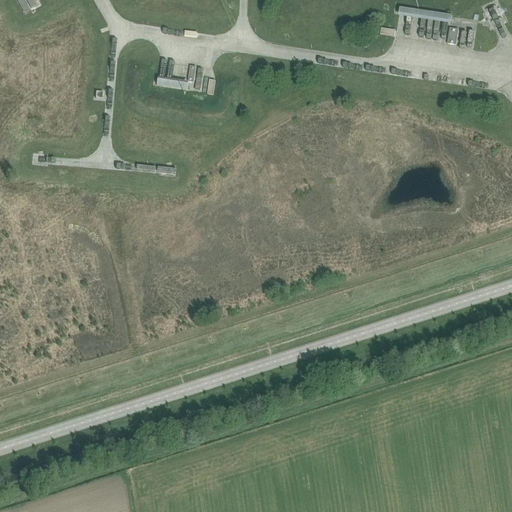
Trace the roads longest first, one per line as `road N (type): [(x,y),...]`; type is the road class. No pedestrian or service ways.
road 1 (unclassified): [(511,286),(0,450)]
road 2 (unclassified): [(511,65),(505,71),(408,57),(369,65),(120,32),(102,0)]
